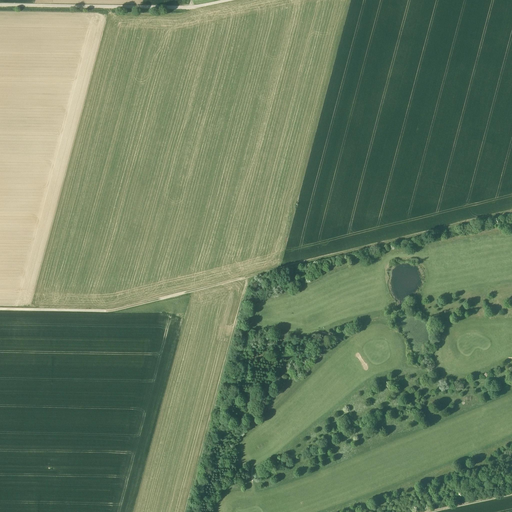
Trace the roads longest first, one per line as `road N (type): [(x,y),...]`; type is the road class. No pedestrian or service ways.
road 1 (track): [(0,311),(131,310),(511,216)]
road 2 (track): [(246,0),(194,10),(0,5)]
road 3 (track): [(186,511),(251,279)]
